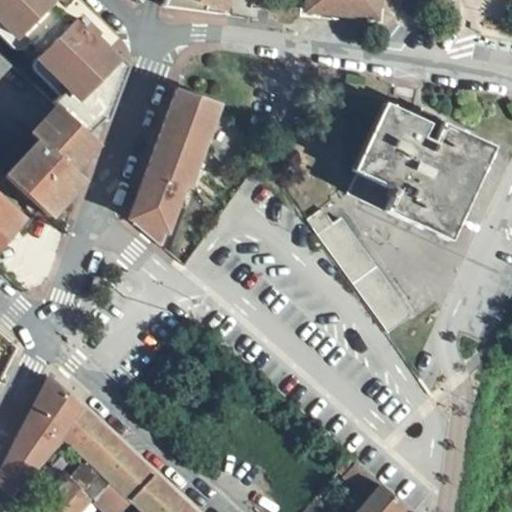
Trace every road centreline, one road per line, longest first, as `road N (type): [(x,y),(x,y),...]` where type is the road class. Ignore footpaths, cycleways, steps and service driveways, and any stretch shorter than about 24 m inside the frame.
road 1 (unclassified): [(44,344),(169,50),(206,46),(437,67),(511,90)]
road 2 (residential): [(226,511),(44,344)]
road 3 (unclassified): [(511,234),(476,320),(449,455)]
